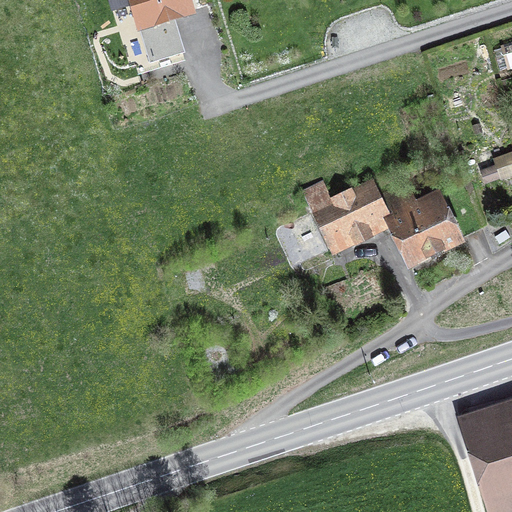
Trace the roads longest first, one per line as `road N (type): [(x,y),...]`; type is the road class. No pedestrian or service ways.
road 1 (primary): [(511,357),(57,511)]
road 2 (residential): [(511,8),(213,106)]
